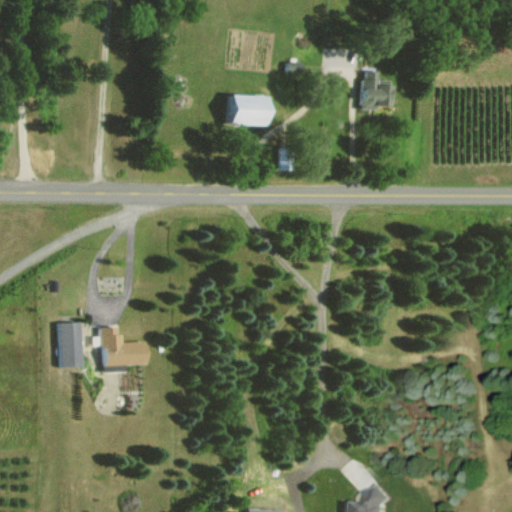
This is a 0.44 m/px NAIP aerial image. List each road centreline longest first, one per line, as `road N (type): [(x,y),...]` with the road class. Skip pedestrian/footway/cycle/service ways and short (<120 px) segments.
road 1 (tertiary): [(511,193),(0,187)]
road 2 (residential): [(160,190),(0,286)]
